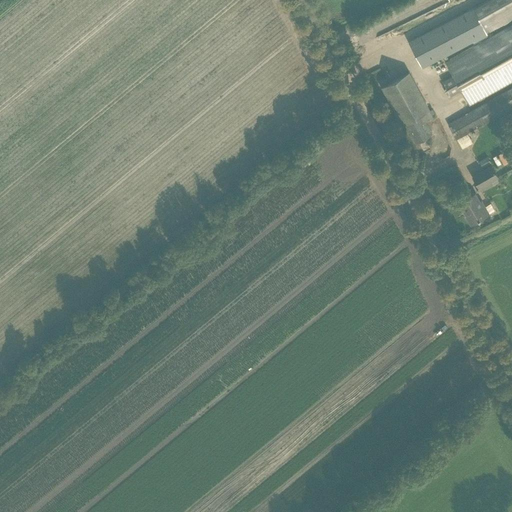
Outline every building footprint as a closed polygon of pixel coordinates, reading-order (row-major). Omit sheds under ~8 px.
[(411,42),(410,42),(423,66),(423,65),(471,40),(486,33),(511,18),(511,0),(488,0),(473,8),(473,9),(411,42)] [(452,76),(441,82),(450,97),(461,91),(469,105),(511,80),(511,23),(488,37),(473,45),(444,61),(452,76)] [(382,87),(402,124),(404,123),(415,143),(422,154),(430,150),(424,138),(432,134),(421,114),(428,110),(408,73),(382,87)] [(511,88),(447,125),(455,139),(511,107),(511,88)] [(481,167),(489,163),(487,157),(478,161),(481,167)] [(472,177),(479,188),(498,177),(491,166),(472,177)] [(459,186),(454,189),(457,194),(462,190),(459,186)] [(458,203),(470,224),(489,214),(481,201),(479,202),(474,193),(458,203)]
